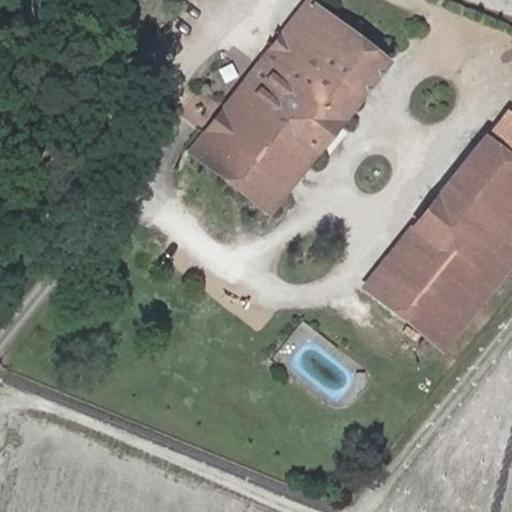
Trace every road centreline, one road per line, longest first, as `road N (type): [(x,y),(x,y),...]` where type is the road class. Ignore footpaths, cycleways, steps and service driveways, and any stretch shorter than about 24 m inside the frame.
road 1 (track): [(312,511),(44,404),(0,406)]
road 2 (track): [(511,307),(351,511)]
